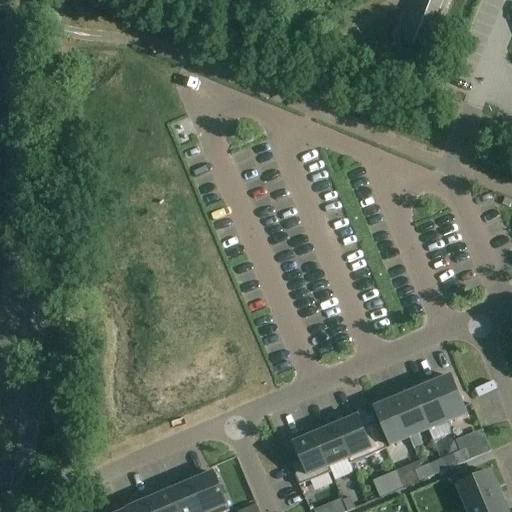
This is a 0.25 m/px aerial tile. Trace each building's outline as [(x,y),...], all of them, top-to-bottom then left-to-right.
[(414,0),(398,41),(414,48),(408,62),(422,68),(424,69),(452,0),(414,0)] [(452,379),(433,387),(448,424),(468,416),(452,379)] [(433,387),(413,395),(429,432),(434,443),(453,435),(448,424),(433,387)] [(413,395),(394,403),(410,440),(429,432),(413,395)] [(410,440),(394,403),(374,411),(390,448),(410,440)] [(336,427),(335,428),(351,466),(352,465),(387,451),(377,428),(376,425),(363,431),(358,418),(336,427)] [(316,436),(315,436),(331,474),(332,474),(351,466),(335,428),(316,436)] [(301,461),(290,465),(299,487),(331,474),(315,436),(294,445),(301,461)] [(467,450),(460,453),(465,464),(472,461),(491,453),(486,442),(467,450)] [(460,453),(453,456),(458,467),(465,464),(460,453)] [(429,466),(422,469),(426,480),(434,477),(429,466)] [(426,480),(422,469),(415,472),(419,483),(426,480)] [(476,476),(473,469),(462,473),(465,481),(476,476)] [(396,493),(404,490),(396,472),(389,476),(396,493)] [(491,474),(458,488),(467,509),(500,495),(491,474)] [(229,511),(214,475),(192,484),(203,511),(229,511)] [(203,511),(192,484),(171,493),(179,511),(203,511)] [(150,502),(154,511),(179,511),(171,493),(150,502)] [(507,511),(500,495),(467,509),(468,511),(507,511)] [(346,511),(350,511),(355,510),(350,499),(343,502),(346,511)] [(329,511),(346,511),(343,502),(342,500),(327,506),(329,511)] [(129,511),(154,511),(150,502),(129,510),(129,511)]
